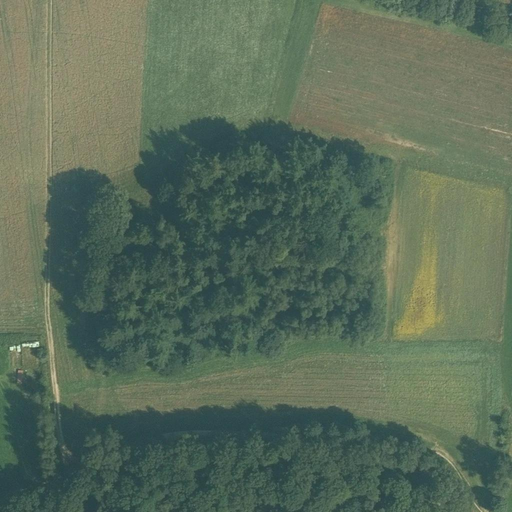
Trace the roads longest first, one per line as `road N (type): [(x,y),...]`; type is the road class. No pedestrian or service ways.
road 1 (track): [(64,482),(143,442),(182,433),(352,440),(406,451),(437,488),(440,511)]
road 2 (track): [(126,450),(102,415),(105,273),(128,201)]
